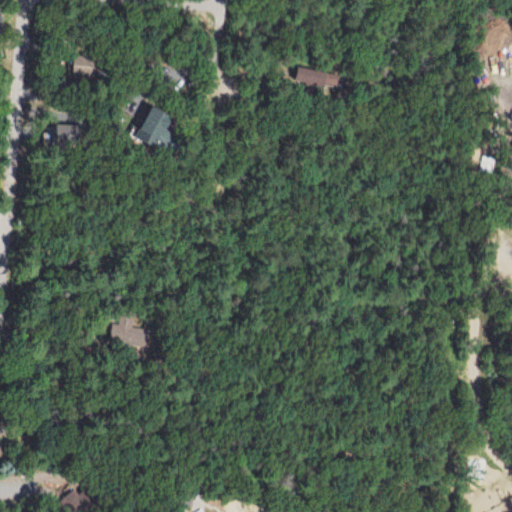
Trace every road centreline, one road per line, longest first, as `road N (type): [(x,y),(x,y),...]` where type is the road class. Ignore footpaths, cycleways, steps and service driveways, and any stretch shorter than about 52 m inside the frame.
road 1 (residential): [(0,168),(12,0)]
road 2 (residential): [(218,164),(218,0)]
